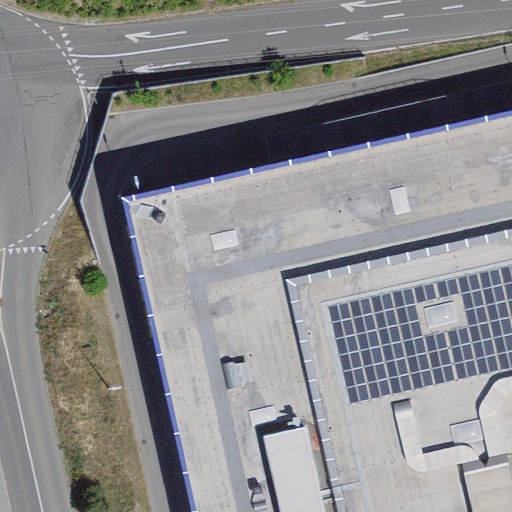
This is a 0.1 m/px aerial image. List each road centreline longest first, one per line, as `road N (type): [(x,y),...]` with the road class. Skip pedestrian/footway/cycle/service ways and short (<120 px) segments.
road 1 (unclassified): [(0,214),(25,193),(43,161),(50,114),(37,73),(0,34)]
road 2 (unclassified): [(0,382),(30,511)]
